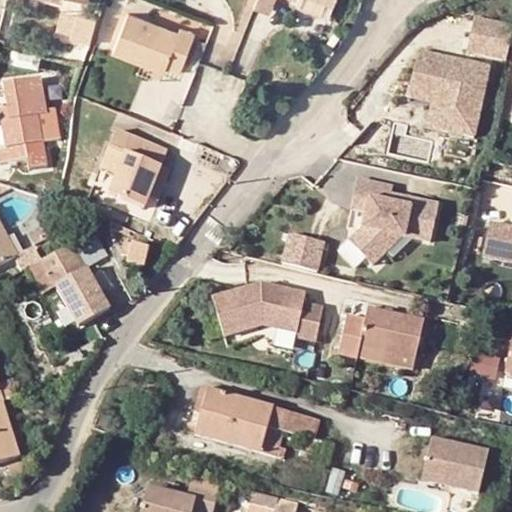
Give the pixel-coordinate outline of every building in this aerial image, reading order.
[(285,0),(316,15),(323,0),(285,0)] [(58,29),(92,39),(99,15),(65,6),(58,29)] [(168,22),(116,7),(105,44),(159,60),(160,56),(172,60),(184,22),(170,17),(168,22)] [(511,19),(474,15),(470,54),(509,58),(511,29),(511,19)] [(411,98),(433,102),(428,128),(479,139),(495,62),(421,47),(411,98)] [(0,78),(35,89),(30,61),(0,67),(0,78)] [(0,145),(18,141),(16,127),(32,123),(28,98),(37,96),(35,89),(0,78),(0,145)] [(125,156),(142,131),(120,122),(114,138),(130,144),(125,156)] [(16,127),(18,141),(20,151),(38,147),(34,123),(32,123),(16,127)] [(173,143),(142,131),(125,156),(122,165),(114,187),(146,199),(151,188),(157,173),(167,176),(174,161),(166,158),(173,143)] [(106,159),(122,165),(125,156),(130,144),(114,138),(106,159)] [(321,166),(314,197),(330,201),(327,215),(314,228),(338,250),(363,222),(394,229),(402,191),(354,181),(355,174),(321,166)] [(157,173),(151,188),(161,192),(167,176),(157,173)] [(0,203),(0,250),(20,238),(0,203)] [(511,218),(490,214),(485,244),(511,248),(511,218)] [(150,231),(126,223),(122,236),(128,238),(127,244),(144,249),(150,231)] [(83,257),(79,258),(67,234),(37,250),(51,275),(74,317),(105,298),(83,257)] [(51,275),(37,250),(27,256),(40,281),(51,275)] [(316,279),(319,266),(276,256),(273,268),(316,279)] [(340,351),(344,340),(399,353),(408,317),(352,303),(348,314),(332,310),(323,347),(340,351)] [(340,351),(396,365),(399,353),(344,340),(340,351)] [(498,380),(504,357),(476,351),(471,373),(498,380)] [(192,408),(198,410),(192,433),(276,454),(285,426),(312,433),(318,413),(200,382),(192,408)] [(0,459),(17,455),(0,393),(0,459)] [(150,419),(140,415),(136,426),(145,430),(150,419)] [(440,471),(438,480),(471,487),(481,444),(425,432),(417,466),(440,471)] [(182,506),(185,498),(192,500),(211,505),(218,474),(189,466),(183,485),(145,475),(134,511),(188,511),(189,508),(182,506)] [(440,471),(417,466),(415,475),(438,480),(440,471)] [(182,506),(189,508),(192,500),(185,498),(182,506)] [(279,511),(270,509),(271,503),(250,498),(246,511),(279,511)]
